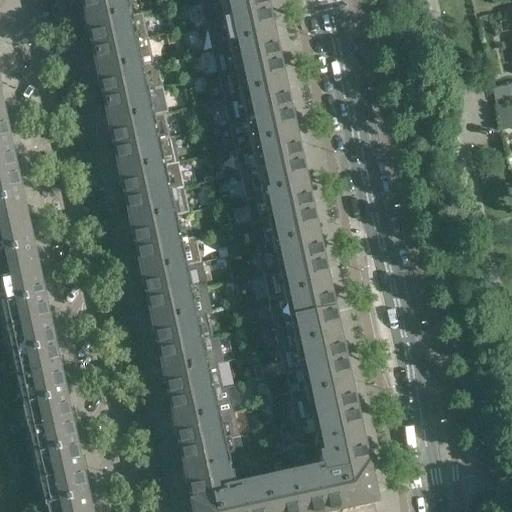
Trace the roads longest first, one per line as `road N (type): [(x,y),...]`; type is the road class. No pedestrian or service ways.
road 1 (residential): [(29,18),(138,511)]
road 2 (tertiary): [(418,428),(327,0)]
